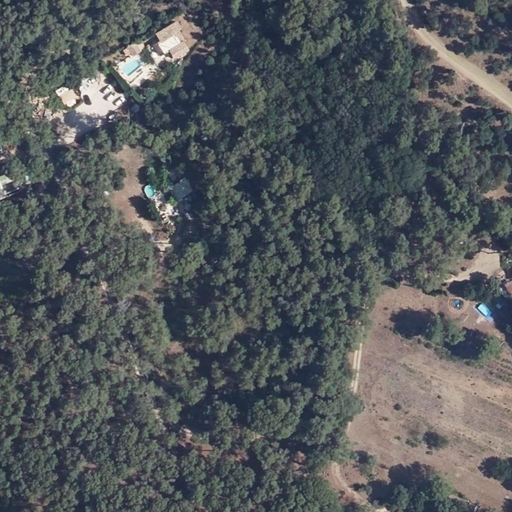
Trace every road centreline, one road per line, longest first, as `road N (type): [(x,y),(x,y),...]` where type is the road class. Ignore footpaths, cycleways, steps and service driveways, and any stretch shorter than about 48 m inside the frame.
road 1 (residential): [(211,511),(166,450),(91,232),(0,53)]
road 2 (track): [(417,0),(449,37),(511,84)]
